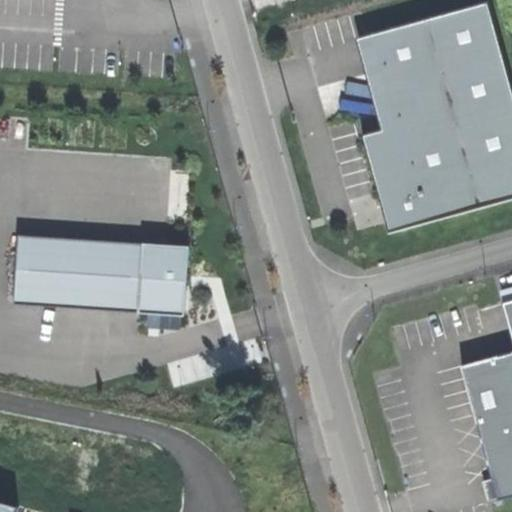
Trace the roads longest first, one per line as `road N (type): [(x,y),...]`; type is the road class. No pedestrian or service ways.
road 1 (unclassified): [(218,0),(301,306)]
road 2 (unclassified): [(301,306),(511,248)]
road 3 (unclassified): [(301,306),(358,511)]
